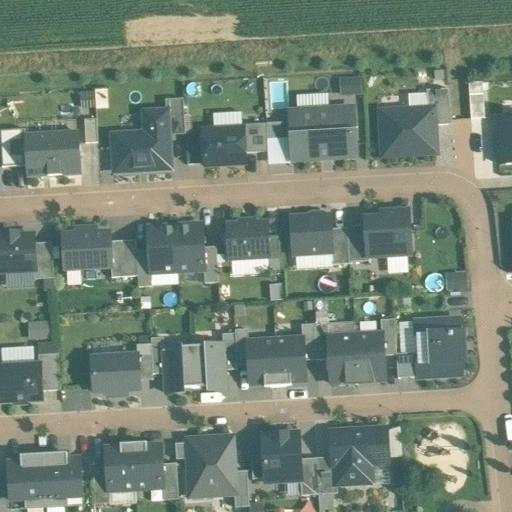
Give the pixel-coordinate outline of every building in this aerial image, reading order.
[(470,118),(485,117),(483,82),(469,82),(470,118)] [(511,101),(511,83),(491,84),(491,102),(511,101)] [(448,90),(426,91),(428,110),(433,110),(434,126),(452,125),(448,90)] [(167,114),(169,137),(185,136),(183,100),(166,101),(167,114)] [(354,109),(297,112),(298,123),(290,123),(291,139),(292,162),(356,159),(354,109)] [(428,110),(381,113),(383,157),(436,154),(434,126),(433,110),(428,110)] [(114,137),(116,173),(171,170),(169,137),(167,114),(145,114),(146,135),(114,137)] [(511,117),(496,119),(496,121),(497,121),(500,164),(499,164),(499,166),(511,164),(511,117)] [(96,120),(85,121),(86,145),(98,144),(96,120)] [(291,139),(290,123),(267,124),(267,141),(291,139)] [(267,141),(267,124),(243,126),(243,129),(245,155),(268,153),(267,141)] [(243,129),(203,132),(205,168),(245,166),(245,155),(243,129)] [(25,130),(0,132),(2,168),(27,167),(25,137),(26,137),(25,130)] [(26,137),(25,137),(27,167),(27,178),(81,175),(79,134),(26,137)] [(366,226),(367,252),(368,252),(383,251),(383,257),(387,257),(407,256),(411,256),(408,212),(381,214),(381,219),(365,220),(366,226)] [(331,216),(291,218),(293,256),(332,255),(331,230),(331,216)] [(268,259),(269,259),(268,238),(267,223),(256,224),(255,221),(239,222),(239,225),(228,225),(229,262),(268,259)] [(175,228),(178,274),(204,273),(205,272),(204,249),(203,227),(199,224),(191,224),(188,228),(175,228)] [(178,274),(175,228),(162,229),(159,226),(151,227),(148,230),(149,252),(151,276),(152,276),(178,274)] [(369,263),(368,252),(367,252),(366,226),(348,227),(348,230),(349,264),(369,263)] [(65,271),(112,269),(110,243),(110,234),(96,235),(95,230),(77,231),(77,236),(63,237),(65,271)] [(349,264),(348,230),(331,230),(332,255),(333,266),(349,266),(349,264)] [(4,238),(0,238),(0,274),(34,272),(36,272),(35,245),(34,236),(18,237),(18,234),(4,236),(4,238)] [(280,237),(268,238),(269,259),(268,259),(269,274),(283,273),(280,237)] [(136,242),(110,243),(112,269),(112,280),(138,278),(137,253),(136,242)] [(52,244),(35,245),(36,272),(34,272),(34,281),(54,280),(52,244)] [(217,248),(204,249),(205,272),(204,273),(205,285),(219,284),(217,248)] [(151,276),(149,252),(137,253),(138,278),(139,289),(153,288),(152,276),(151,276)] [(407,256),(387,257),(388,275),(408,275),(407,256)] [(447,290),(468,289),(467,271),(445,273),(447,290)] [(50,338),(50,320),(29,321),(30,339),(50,338)] [(430,334),(460,333),(458,320),(415,322),(417,355),(418,379),(462,377),(461,365),(432,366),(430,334)] [(383,335),(384,357),(397,357),(394,321),(381,322),(382,335),(383,335)] [(328,338),(329,338),(328,325),(314,326),(316,361),(329,360),(328,338)] [(316,361),(314,326),(303,326),(303,339),(305,362),(316,361)] [(235,335),(237,367),(249,367),(248,343),(248,331),(235,331),(235,335)] [(460,333),(430,334),(432,366),(461,365),(465,365),(464,333),(460,333)] [(223,346),(225,371),(237,371),(237,367),(235,335),(223,336),(223,346)] [(355,336),(358,383),(385,381),(384,357),(383,335),(382,335),(355,336)] [(358,383),(355,336),(329,338),(328,338),(329,360),(331,385),(358,383)] [(151,346),(153,376),(165,375),(164,349),(164,339),(151,340),(151,345),(151,346)] [(303,339),(275,341),(278,388),(292,387),(291,384),(306,383),(305,362),(303,339)] [(265,389),(278,388),(275,341),(248,343),(249,367),(250,386),(265,385),(265,389)] [(138,357),(139,382),(153,381),(153,376),(151,346),(151,345),(137,346),(138,357)] [(194,348),(196,389),(208,388),(208,392),(226,391),(225,371),(223,346),(194,348)] [(196,389),(194,348),(164,349),(165,375),(166,394),(184,393),(184,389),(196,389)] [(417,355),(397,357),(398,380),(418,379),(417,355)] [(40,366),(42,393),(61,391),(58,356),(39,357),(39,366),(40,366)] [(138,357),(92,360),(94,393),(108,393),(108,397),(126,396),(126,392),(140,391),(139,382),(138,357)] [(39,366),(0,367),(0,404),(42,402),(42,393),(40,366),(39,366)] [(399,428),(387,432),(389,459),(401,458),(399,428)] [(334,487),(338,487),(361,485),(360,467),(389,466),(389,459),(387,432),(387,429),(331,433),(332,459),(334,487)] [(299,435),(263,437),(264,456),(265,480),(266,484),(301,482),(302,482),(300,461),(299,435)] [(232,439),(187,441),(187,444),(188,461),(190,498),(211,497),(211,495),(234,494),(235,494),(234,473),(232,439)] [(147,444),(134,445),(136,492),(163,490),(164,490),(163,466),(162,446),(147,447),(147,444)] [(176,461),(188,461),(187,444),(176,445),(176,461)] [(109,493),(136,492),(134,445),(120,445),(120,448),(106,449),(107,469),(108,493),(109,493)] [(20,463),(9,464),(10,487),(12,511),(20,511),(75,509),(83,508),(81,482),(80,459),(68,460),(68,454),(20,457),(20,463)] [(265,480),(264,456),(251,457),(252,481),(265,480)] [(334,487),(332,459),(317,460),(319,496),(338,495),(338,487),(334,487)] [(317,460),(300,461),(302,482),(301,482),(301,497),(319,496),(317,460)] [(177,465),(163,466),(164,490),(163,490),(164,501),(179,501),(177,465)] [(108,493),(107,469),(93,470),(94,482),(95,506),(110,505),(109,493),(108,493)] [(247,472),(234,473),(235,494),(234,494),(236,509),(250,508),(247,472)] [(81,482),(83,508),(75,509),(75,511),(95,511),(95,506),(94,482),(81,482)] [(12,511),(10,487),(0,487),(0,511),(19,511),(20,511),(12,511)]
